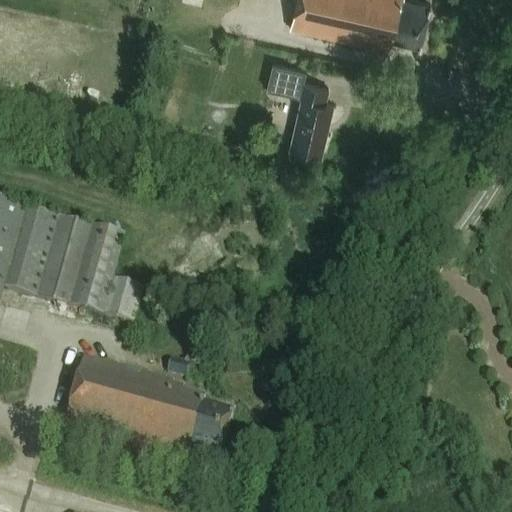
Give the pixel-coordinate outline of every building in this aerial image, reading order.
[(296,0),(290,27),(386,49),(392,38),(420,44),(429,2),(420,0),(296,0)] [(271,63),(265,89),(300,96),(289,147),(321,154),(332,104),(324,102),(327,88),(302,82),(304,70),(271,63)] [(123,236),(0,202),(0,299),(3,290),(132,326),(142,289),(111,281),(123,236)] [(171,383),(83,359),(63,435),(185,467),(189,450),(218,458),(230,415),(201,407),(203,399),(181,393),(182,388),(171,385),(171,383)] [(169,362),(165,375),(184,381),(188,368),(169,362)]
